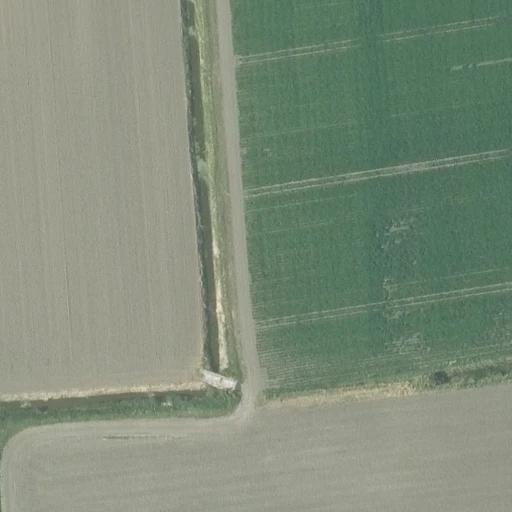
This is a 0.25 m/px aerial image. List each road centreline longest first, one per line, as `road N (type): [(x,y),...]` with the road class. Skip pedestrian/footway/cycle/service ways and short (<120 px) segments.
road 1 (track): [(511,351),(419,364),(417,402),(403,420),(234,428)]
road 2 (track): [(234,428),(61,437),(28,451),(6,496),(8,511)]
